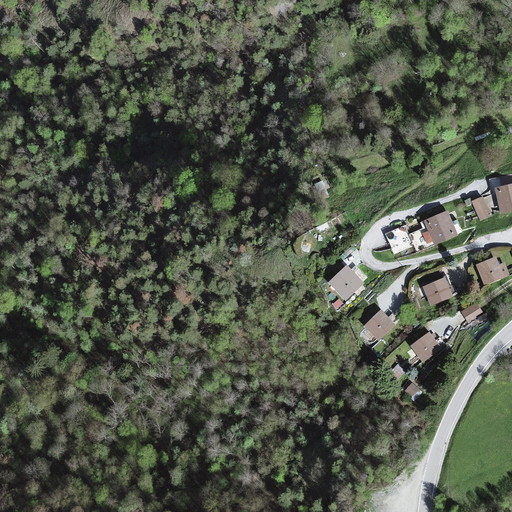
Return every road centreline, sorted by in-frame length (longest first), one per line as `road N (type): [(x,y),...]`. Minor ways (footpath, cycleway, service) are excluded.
road 1 (tertiary): [(511,329),(457,402),(423,511)]
road 2 (track): [(511,112),(428,150),(335,174)]
